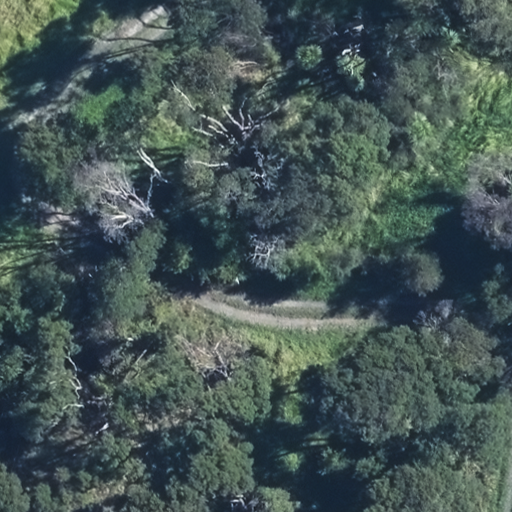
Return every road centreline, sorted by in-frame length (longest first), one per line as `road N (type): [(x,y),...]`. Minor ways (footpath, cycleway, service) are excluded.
road 1 (track): [(39,215),(140,273),(276,319),(357,311),(461,322),(490,340),(511,369)]
road 2 (track): [(90,29),(42,64),(17,96),(8,137),(16,176),(39,215)]
